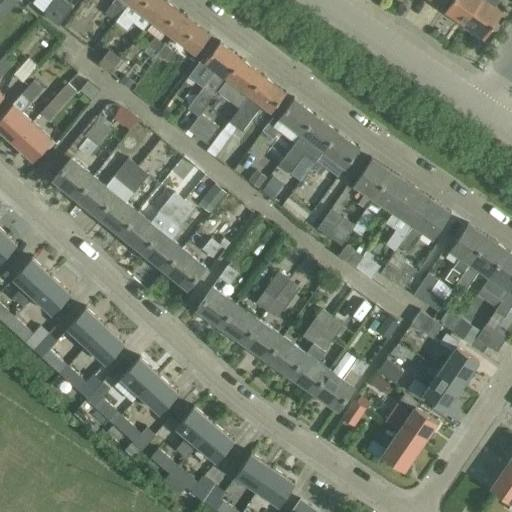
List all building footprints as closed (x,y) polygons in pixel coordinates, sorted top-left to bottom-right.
[(7,0),(0,7),(0,24),(20,4),(15,0),(7,0)] [(59,23),(73,5),(66,0),(54,0),(45,13),(59,23)] [(145,29),(153,19),(167,0),(166,0),(132,0),(131,3),(124,12),(118,20),(129,29),(135,22),(145,29)] [(174,36),(189,17),(167,0),(153,19),(174,36)] [(467,23),(482,0),(453,0),(447,9),(467,23)] [(482,0),(467,23),(486,36),(504,11),(496,6),(500,0),(482,0)] [(118,20),(124,12),(113,4),(107,12),(118,20)] [(189,17),(174,36),(197,53),(211,34),(189,17)] [(115,54),(124,35),(111,29),(102,48),(115,54)] [(133,77),(148,61),(141,54),(153,42),(147,36),(119,64),(133,77)] [(161,53),(167,45),(157,38),(151,46),(161,53)] [(219,90),(244,58),(221,41),(207,61),(219,70),(191,108),(200,115),(201,114),(219,90)] [(167,45),(161,53),(172,62),(178,54),(167,45)] [(0,62),(0,101),(6,96),(0,90),(0,79),(16,63),(7,55),(0,62)] [(242,107),(266,75),(244,58),(219,90),(242,107)] [(24,82),(30,76),(38,67),(30,59),(15,74),(24,82)] [(130,87),(135,81),(126,75),(122,81),(130,87)] [(266,75),(242,107),(225,129),(232,134),(238,126),(243,130),(263,103),(273,111),(287,92),(266,75)] [(94,78),(88,88),(101,97),(107,87),(94,78)] [(30,103),(43,89),(35,81),(22,95),(30,103)] [(55,100),(63,107),(76,93),(68,85),(55,100)] [(23,111),(30,103),(22,95),(0,119),(0,129),(15,143),(34,122),(23,111)] [(303,134),(317,115),(295,98),(281,117),(303,134)] [(50,121),(63,107),(55,100),(42,113),(50,121)] [(201,114),(200,115),(190,129),(207,142),(219,127),(201,114)] [(306,154),(316,162),(325,150),(339,131),(317,115),(303,134),(281,164),(292,172),(306,154)] [(88,137),(79,148),(89,157),(90,155),(97,161),(113,139),(107,134),(112,128),(99,118),(85,135),(88,137)] [(34,122),(15,143),(34,161),(53,140),(34,122)] [(339,131),(325,150),(316,162),(301,181),(313,189),(336,159),(347,167),(361,148),(339,131)] [(174,168),(192,184),(201,174),(209,181),(217,173),(191,150),(174,168)] [(374,198),(393,171),(373,157),(354,185),(374,198)] [(77,198),(95,177),(72,158),(55,179),(77,198)] [(99,216),(140,167),(129,158),(107,186),(95,177),(77,198),(99,216)] [(122,234),(139,212),(127,202),(149,175),(140,167),(99,216),(122,234)] [(387,223),(413,185),(393,171),(374,198),(356,225),(357,225),(354,229),(362,235),(383,204),(394,211),(386,222),(387,223)] [(226,193),(215,184),(206,195),(217,205),(226,193)] [(400,245),(433,198),(413,185),(387,223),(398,230),(388,245),(396,250),(400,245)] [(144,252),(185,202),(175,194),(151,222),(139,212),(122,234),(144,252)] [(433,198),(400,245),(409,251),(423,231),(434,238),(452,211),(433,198)] [(194,210),(185,202),(144,252),(166,270),(183,248),(171,238),(194,210)] [(357,225),(356,225),(332,208),(318,228),(343,245),(354,229),(357,225)] [(463,274),(489,236),(469,223),(451,250),(461,257),(454,268),(463,274)] [(0,227),(0,263),(18,244),(0,227)] [(491,277),(509,250),(489,236),(463,274),(456,285),(465,291),(480,269),(489,276),(491,277)] [(223,247),(212,238),(203,248),(214,257),(223,247)] [(357,267),(369,250),(361,245),(358,250),(348,243),(340,255),(357,267)] [(183,248),(166,270),(188,289),(206,267),(183,248)] [(369,250),(357,267),(372,277),(380,265),(372,259),(375,254),(369,250)] [(510,290),(511,287),(511,251),(509,250),(491,277),(489,276),(483,285),(504,299),(510,290)] [(34,296),(53,276),(34,258),(15,279),(23,286),(13,297),(24,306),(33,296),(34,296)] [(387,264),(382,272),(405,288),(416,271),(404,263),(399,271),(387,264)] [(229,265),(220,277),(230,284),(239,272),(229,265)] [(277,297),(290,279),(279,272),(266,290),(277,297)] [(429,273),(415,294),(438,310),(445,300),(430,290),(438,279),(429,273)] [(53,276),(34,296),(53,314),(72,294),(53,276)] [(290,279),(277,297),(268,310),(279,318),(301,287),(290,279)] [(222,326),(237,304),(213,287),(198,310),(222,326)] [(504,299),(497,310),(501,314),(506,316),(511,307),(511,287),(510,290),(504,299)] [(0,318),(7,325),(17,315),(0,300),(0,294),(3,291),(0,288),(0,318)] [(268,310),(277,297),(266,290),(257,302),(268,310)] [(245,343),(261,320),(237,304),(222,326),(245,343)] [(396,321),(394,306),(380,308),(382,323),(396,321)] [(88,346),(107,325),(87,307),(68,328),(88,346)] [(453,332),(464,317),(450,307),(441,320),(454,329),(452,331),(453,332)] [(314,343),(333,316),(322,308),(303,335),(314,343)] [(442,324),(421,310),(412,324),(433,338),(442,324)] [(42,323),(34,331),(17,315),(7,325),(28,344),(35,350),(51,331),(42,323)] [(315,392),(331,369),(318,360),(343,324),(333,316),(314,343),(307,353),(308,353),(292,375),(315,392)] [(464,317),(453,332),(473,346),(479,338),(488,323),(487,322),(482,329),(464,317)] [(268,359),(284,337),(261,320),(245,343),(268,359)] [(479,338),(473,346),(483,352),(488,345),(497,351),(507,336),(488,323),(479,338)] [(107,325),(88,346),(107,364),(126,343),(107,325)] [(69,366),(52,349),(60,340),(51,331),(35,350),(43,356),(51,364),(40,374),(52,385),(62,374),(69,366)] [(441,370),(464,386),(480,361),(458,346),(460,343),(448,334),(441,343),(453,351),(441,370)] [(308,353),(307,353),(284,337),(268,359),(292,375),(308,353)] [(425,365),(432,356),(412,341),(395,363),(412,376),(422,362),(425,365)] [(142,395),(161,375),(141,357),(123,378),(142,395)] [(361,377),(370,365),(358,357),(350,369),(361,377)] [(94,372),(85,381),(69,366),(62,374),(81,392),(87,397),(103,380),(94,372)] [(355,386),(344,378),(331,369),(315,392),(339,408),(355,386)] [(447,410),(464,386),(441,370),(428,388),(409,375),(404,383),(411,387),(409,389),(422,398),(425,395),(447,410)] [(161,375),(142,395),(161,413),(180,393),(161,375)] [(124,415),(104,397),(112,389),(103,380),(87,397),(97,405),(116,424),(124,415)] [(400,431),(422,446),(439,422),(417,407),(419,403),(406,394),(399,404),(412,413),(400,431)] [(356,401),(355,402),(343,419),(354,427),(367,409),(356,401)] [(198,444),(215,423),(195,406),(167,439),(187,456),(197,443),(198,444)] [(148,427),(142,433),(124,415),(116,424),(121,428),(113,437),(123,447),(131,438),(144,450),(157,434),(148,427)] [(215,423),(198,444),(218,461),(235,440),(215,423)] [(406,470),(422,446),(400,431),(387,449),(375,441),(368,450),(381,459),(384,455),(406,470)] [(180,465),(160,448),(166,442),(157,434),(144,450),(152,458),(172,474),(180,465)] [(258,491),(274,467),(252,452),(236,476),(258,491)] [(511,466),(509,464),(492,488),(511,501),(511,506),(511,509),(511,510),(511,466)] [(206,475),(200,482),(180,465),(172,474),(192,491),(204,501),(217,482),(206,475)] [(274,467),(258,491),(279,507),(296,482),(274,467)] [(241,511),(222,499),(228,490),(217,482),(204,501),(215,509),(219,511),(241,511)] [(319,511),(300,499),(291,511),(319,511)]
